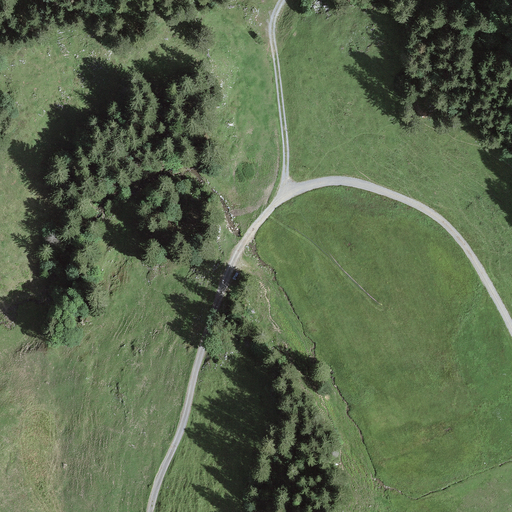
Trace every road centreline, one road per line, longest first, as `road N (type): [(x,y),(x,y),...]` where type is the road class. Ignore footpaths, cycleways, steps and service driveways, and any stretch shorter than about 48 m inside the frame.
road 1 (track): [(279,198),(237,251),(152,511)]
road 2 (track): [(511,323),(478,261),(430,209),(371,183),(310,182)]
road 3 (track): [(283,0),(274,25),(285,161),(279,198)]
